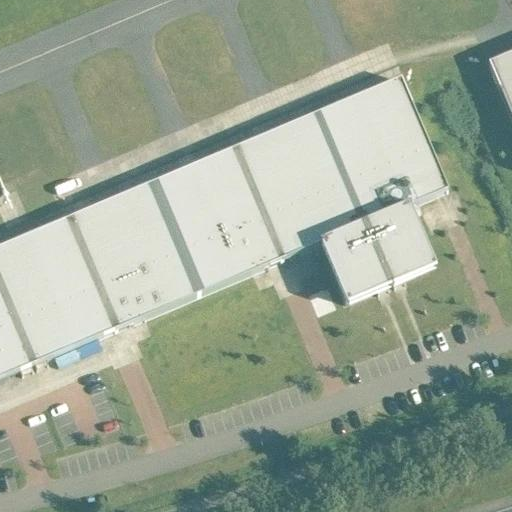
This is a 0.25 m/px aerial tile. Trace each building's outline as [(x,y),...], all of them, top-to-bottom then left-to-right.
[(511,58),(489,68),(511,123),(511,58)] [(0,384),(320,249),(345,308),(434,270),(409,211),(448,195),(401,84),(277,136),(0,252),(0,384)] [(258,385),(267,383),(261,359),(252,361),(258,385)] [(251,365),(224,370),(228,392),(255,387),(251,365)] [(185,387),(167,391),(172,410),(189,406),(185,387)]
